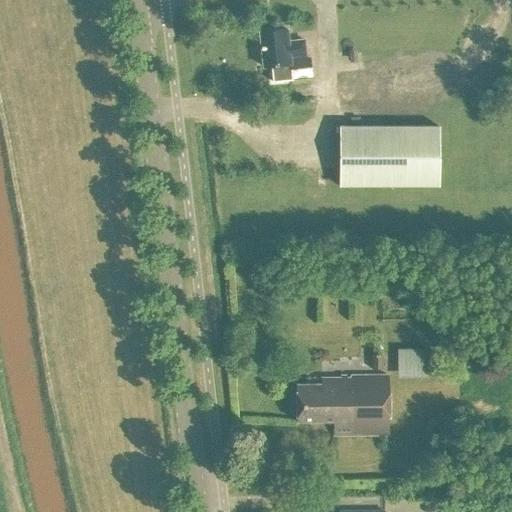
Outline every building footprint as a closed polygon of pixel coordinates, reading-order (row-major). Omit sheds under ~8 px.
[(289,55),(306,53),(305,39),(288,41),(287,28),(259,30),(262,65),(290,63),(289,55)] [(338,108),(423,99),(420,66),(335,74),(338,108)] [(438,125),(338,125),(338,187),(438,187),(438,125)] [(392,378),(417,377),(416,348),(391,348),(392,378)] [(372,370),(382,369),(382,355),(372,355),(372,370)] [(388,435),(388,375),(340,376),(340,378),(320,378),(320,385),(295,385),(296,421),(333,421),(333,435),(388,435)]
